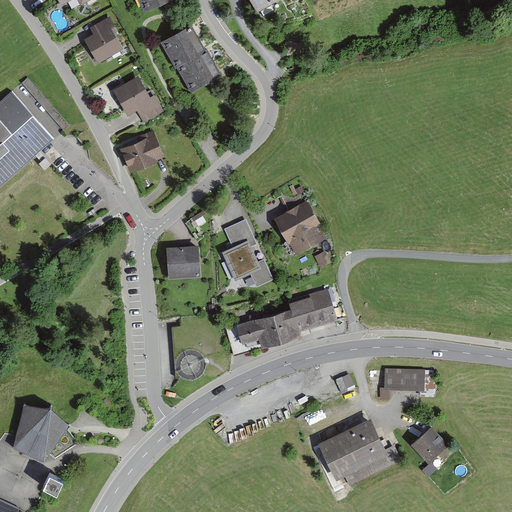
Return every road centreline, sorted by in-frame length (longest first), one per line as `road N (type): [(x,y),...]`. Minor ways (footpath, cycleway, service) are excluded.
road 1 (unclassified): [(151,237),(270,122),(268,83),(204,0)]
road 2 (unclassified): [(151,237),(75,88),(17,0)]
road 3 (unclassified): [(511,257),(349,260),(343,282),(356,349)]
road 4 (primary): [(356,349),(274,370),(173,427)]
road 5 (unclassified): [(173,427),(154,392),(144,257),(151,237)]
road 6 (primary): [(511,359),(356,349)]
